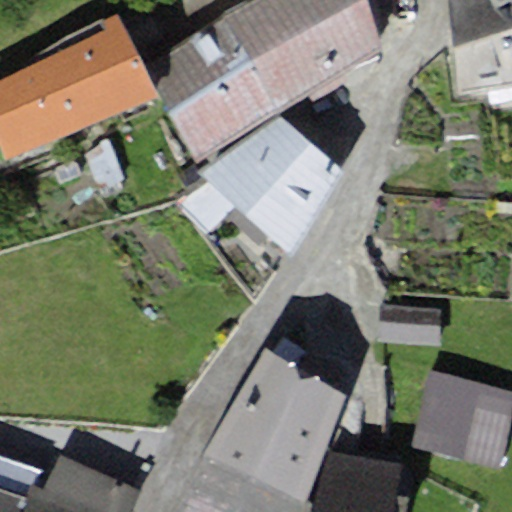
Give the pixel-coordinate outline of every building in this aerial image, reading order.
[(363,0),(255,0),(146,62),(158,92),(199,157),(263,115),(276,107),(278,111),(380,46),(363,0)] [(511,0),(451,0),(458,93),(511,84),(511,0)] [(103,26),(0,78),(0,143),(5,155),(158,92),(146,62),(132,35),(120,10),(101,19),(103,26)] [(279,114),(199,171),(290,250),(341,164),(302,132),(279,114)] [(437,306),(380,303),(378,338),(436,340),(437,306)] [(314,377),(265,350),(203,450),(174,511),(310,511),(327,449),(344,393),(314,377)] [(511,393),(423,372),(418,448),(493,468),(511,393)] [(348,453),(327,449),(310,511),(388,511),(398,463),(348,453)] [(0,455),(0,511),(121,511),(133,483),(55,454),(48,474),(16,462),(0,455)]
